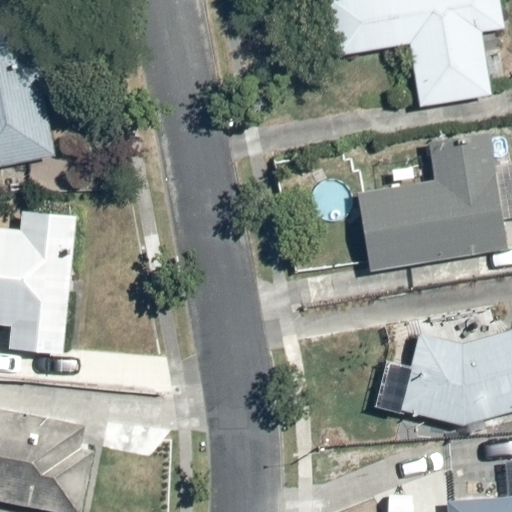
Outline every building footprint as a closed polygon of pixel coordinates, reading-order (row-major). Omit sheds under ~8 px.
[(504,0),(333,0),(342,57),(411,45),(421,106),(494,94),(484,34),(510,30),(504,0)] [(0,166),(56,155),(39,72),(55,69),(44,16),(0,24),(0,166)] [(437,180),(361,192),(373,270),(510,249),(493,133),(432,142),(437,180)] [(0,326),(13,328),(11,348),(65,353),(78,218),(25,213),(23,233),(0,231),(0,326)] [(424,334),(403,410),(464,427),(511,413),(511,330),(463,345),(424,334)] [(88,427),(0,410),(0,501),(55,511),(86,511),(99,452),(83,449),(88,427)] [(511,511),(511,498),(451,502),(451,511),(511,511)]
